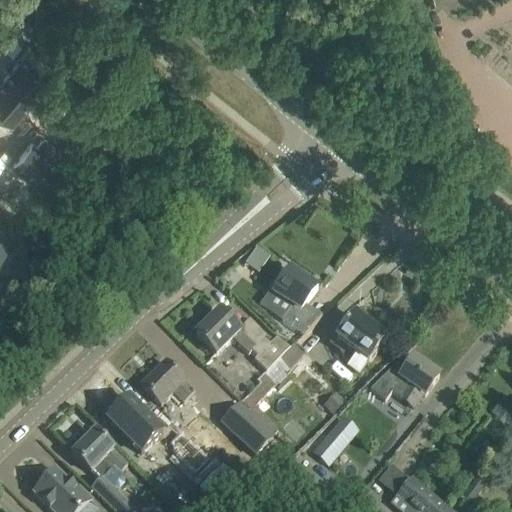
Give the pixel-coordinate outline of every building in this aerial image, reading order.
[(27,55),(0,86),(0,116),(13,127),(54,79),(27,55)] [(37,145),(32,141),(13,163),(59,202),(77,180),(57,163),(63,156),(42,139),(37,145)] [(0,233),(0,252),(9,242),(0,233)] [(29,234),(16,249),(45,273),(58,258),(29,234)] [(257,250),(245,267),(258,276),(270,260),(257,250)] [(273,297),(292,310),(282,325),(303,340),(321,323),(305,311),(317,293),(289,274),(273,297)] [(238,332),(220,314),(196,338),(216,359),(232,343),(248,358),(251,355),(256,361),(253,364),(266,377),(279,364),(290,354),(276,340),(270,347),(264,342),(267,339),(249,321),(238,332)] [(354,319),(336,345),(368,368),(386,342),(354,319)] [(290,354),(279,364),(290,374),(306,358),(296,348),(290,354)] [(399,362),(388,378),(375,395),(387,405),(394,396),(413,410),(422,398),(425,400),(439,380),(414,362),(409,368),(399,362)] [(194,395),(179,379),(165,365),(141,389),(162,409),(174,397),(183,406),(194,395)] [(183,407),(191,417),(204,407),(196,397),(183,407)] [(129,402),(108,423),(141,457),(162,436),(129,402)] [(239,409),(222,426),(257,460),(274,443),(239,409)] [(341,421),(313,456),(329,469),(358,435),(341,421)] [(193,447),(211,463),(226,445),(209,429),(193,447)] [(127,468),(109,450),(95,435),(72,458),(91,477),(92,476),(100,484),(92,491),(112,511),(135,511),(114,492),(120,492),(125,487),(125,481),(120,475),(127,468)] [(223,468),(198,492),(217,511),(236,511),(251,498),(223,468)] [(79,490),(76,493),(55,473),(33,496),(49,511),(84,511),(93,504),(79,490)] [(342,511),(300,475),(276,503),(286,511),(342,511)] [(446,511),(413,483),(397,501),(409,511),(446,511)] [(345,511),(376,511),(374,510),(382,502),(366,488),(345,511)]
